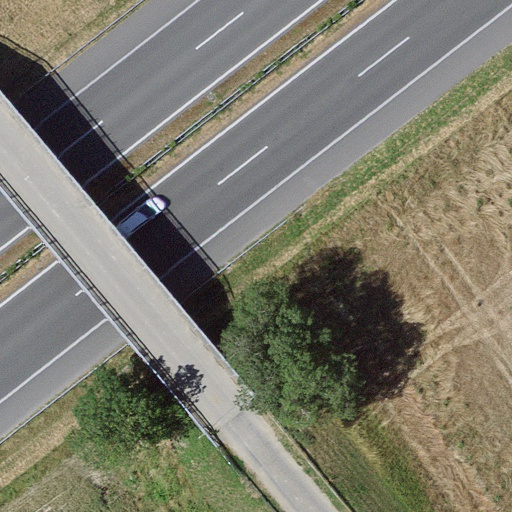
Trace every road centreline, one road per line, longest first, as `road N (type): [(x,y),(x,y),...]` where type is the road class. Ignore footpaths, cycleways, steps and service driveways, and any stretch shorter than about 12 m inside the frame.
road 1 (motorway): [(0,356),(460,0)]
road 2 (track): [(315,511),(0,138)]
road 3 (motorway): [(262,0),(0,204)]
